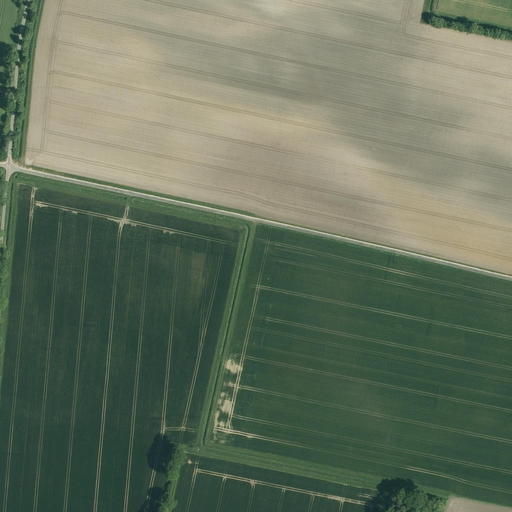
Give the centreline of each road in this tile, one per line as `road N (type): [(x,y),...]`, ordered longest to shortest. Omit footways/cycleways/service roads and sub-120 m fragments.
road 1 (track): [(511,273),(0,165)]
road 2 (unclassified): [(0,253),(27,0)]
